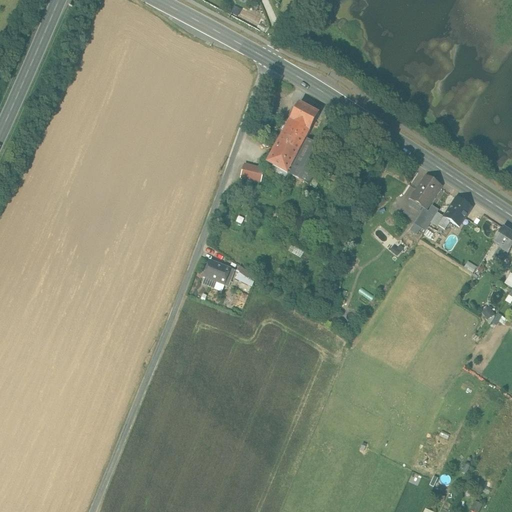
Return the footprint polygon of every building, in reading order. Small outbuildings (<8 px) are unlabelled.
[(319,115),(299,105),(290,121),(310,132),(319,115)] [(290,121),(268,163),(287,174),(306,141),(310,132),(290,121)] [(306,141),(287,174),(308,186),(326,152),(306,141)] [(244,164),(240,179),(260,184),(264,169),(244,164)] [(426,176),(410,200),(411,200),(409,203),(410,204),(419,211),(420,210),(423,206),(428,208),(442,187),(426,176)] [(472,208),(457,198),(438,226),(445,231),(449,223),(450,221),(457,226),(458,227),(459,227),(472,208)] [(425,211),(424,210),(414,225),(425,232),(439,211),(432,206),(428,212),(425,210),(425,211)] [(511,248),(511,234),(503,228),(494,242),(500,246),(493,256),(503,262),(511,248)] [(467,243),(454,234),(449,242),(456,246),(453,252),(459,256),(467,243)] [(353,256),(346,271),(353,274),(359,259),(353,256)] [(231,270),(210,261),(203,278),(225,286),(231,270)] [(251,275),(240,267),(236,272),(248,280),(251,275)] [(231,270),(225,286),(228,288),(234,271),(231,270)] [(494,320),(498,325),(505,319),(501,314),(494,320)]
